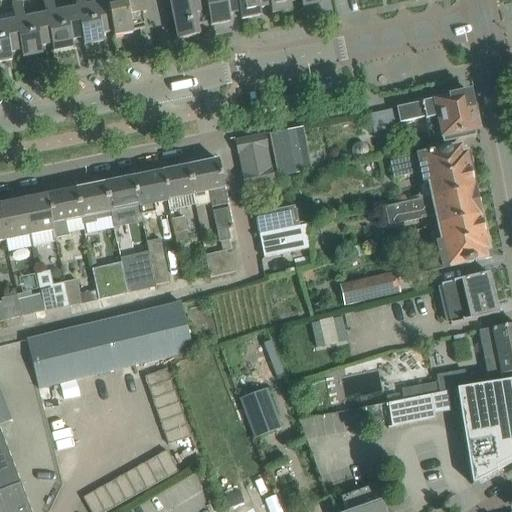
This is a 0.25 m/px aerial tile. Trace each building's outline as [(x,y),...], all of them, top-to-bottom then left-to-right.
[(41,0),(44,14),(51,45),(53,52),(73,48),(71,41),(82,38),(75,7),(54,12),(51,0),(41,0)] [(73,0),(75,7),(82,38),(83,46),(103,42),(102,34),(112,32),(106,1),(84,5),(83,0),(73,0)] [(106,0),(106,1),(112,32),(113,37),(132,33),(132,31),(145,29),(142,14),(146,13),(143,2),(139,3),(138,0),(106,0)] [(209,23),(205,0),(180,0),(181,1),(170,3),(178,40),(199,36),(197,25),(209,23)] [(205,0),(209,23),(210,26),(230,22),(229,15),(239,13),(236,0),(205,0)] [(236,0),(239,13),(241,20),(261,16),(259,9),(270,7),(268,0),(236,0)] [(268,0),(270,7),(271,14),(291,10),(290,2),(300,0),(268,0)] [(11,4),(21,51),(22,58),(42,54),(41,47),(51,45),(44,14),(24,18),(21,1),(11,4)] [(0,6),(0,62),(12,60),(10,53),(21,51),(11,4),(0,6)] [(399,124),(420,119),(424,118),(431,148),(475,138),(474,131),(478,131),(474,108),(472,108),(469,92),(396,109),(399,124)] [(305,128),(272,135),(280,177),(313,170),(305,128)] [(235,141),(245,189),(275,182),(265,135),(235,141)] [(353,146),(351,153),(355,158),(361,160),(366,156),(368,150),(364,145),(358,143),(353,146)] [(427,182),(430,198),(473,189),(474,189),(466,154),(462,155),(460,147),(440,151),(389,163),(392,178),(419,172),(421,183),(427,182)] [(218,161),(186,168),(192,196),(208,193),(212,208),(227,205),(218,161)] [(192,196),(186,168),(161,173),(166,202),(167,201),(169,211),(194,206),(192,196)] [(166,202),(161,173),(133,178),(139,207),(141,216),(156,213),(154,204),(166,202)] [(133,178),(103,185),(109,213),(139,207),(133,178)] [(103,185),(74,190),(80,219),(81,225),(83,225),(97,222),(96,216),(109,213),(103,185)] [(435,215),(437,225),(479,215),(473,189),(430,198),(383,209),(387,226),(435,215)] [(74,190),(45,196),(52,231),(53,231),(55,238),(68,236),(68,233),(66,222),(80,219),(74,190)] [(45,196),(21,201),(29,236),(31,246),(54,242),(52,231),(45,196)] [(21,201),(0,205),(0,216),(5,241),(29,236),(21,201)] [(216,232),(228,229),(232,228),(228,209),(212,212),(216,232)] [(479,215),(437,225),(438,226),(437,227),(440,243),(435,244),(437,253),(411,259),(414,275),(485,259),(483,251),(488,250),(480,215),(479,215)] [(171,220),(174,235),(188,232),(185,217),(171,220)] [(323,222),(324,228),(325,233),(355,227),(353,217),(323,222)] [(219,243),(220,243),(229,241),(230,241),(228,229),(216,232),(219,243)] [(293,229),(279,231),(259,235),(264,259),(298,252),(293,229)] [(146,242),(149,254),(155,286),(169,283),(160,239),(146,242)] [(205,256),(205,259),(210,278),(236,272),(229,241),(220,243),(223,252),(205,256)] [(155,286),(149,254),(133,257),(130,242),(117,245),(121,260),(120,260),(127,293),(155,288),(155,286)] [(96,290),(94,291),(97,302),(112,298),(105,266),(91,269),(96,290)] [(489,274),(469,278),(440,285),(450,326),(499,314),(489,274)] [(340,287),(344,305),(399,293),(395,275),(340,287)] [(97,302),(94,291),(80,294),(77,280),(64,283),(69,308),(97,302)] [(49,292),(40,294),(44,311),(53,309),(49,292)] [(40,294),(32,296),(36,313),(44,311),(40,294)] [(192,352),(180,304),(26,341),(38,389),(192,352)] [(511,325),(478,332),(488,378),(505,375),(511,373),(511,325)] [(145,376),(148,388),(171,380),(167,368),(145,376)] [(148,388),(152,399),(175,391),(171,380),(148,388)] [(511,381),(456,390),(472,485),(497,472),(496,464),(505,463),(506,464),(511,460),(511,381)] [(440,393),(438,382),(402,390),(404,400),(416,398),(417,398),(431,395),(440,393)] [(240,400),(254,438),(281,428),(266,390),(240,400)] [(152,399),(156,410),(179,403),(175,391),(152,399)] [(440,393),(431,395),(434,414),(450,411),(447,392),(440,393)] [(431,395),(417,398),(421,423),(435,420),(434,414),(431,395)] [(404,400),(402,401),(406,425),(421,423),(417,398),(404,400)] [(402,401),(388,404),(392,428),(406,425),(402,401)] [(156,410),(160,422),(183,414),(179,403),(156,410)] [(160,422),(164,433),(187,426),(183,414),(160,422)] [(187,426),(164,433),(168,445),(190,436),(187,426)] [(0,511),(28,511),(0,437),(0,511)] [(167,451),(156,457),(168,478),(178,472),(167,451)] [(156,457),(146,462),(157,483),(168,478),(156,457)] [(146,462),(135,468),(147,489),(157,483),(146,462)] [(135,468),(125,474),(136,495),(147,489),(135,468)] [(125,474),(114,480),(126,501),(136,495),(125,474)] [(114,480),(104,486),(115,507),(126,501),(114,480)] [(383,511),(374,485),(339,497),(344,511),(383,511)] [(104,486),(93,492),(104,511),(105,511),(115,507),(104,486)] [(104,511),(93,492),(83,497),(90,511),(104,511)] [(237,492),(224,497),(228,508),(242,503),(237,492)]
